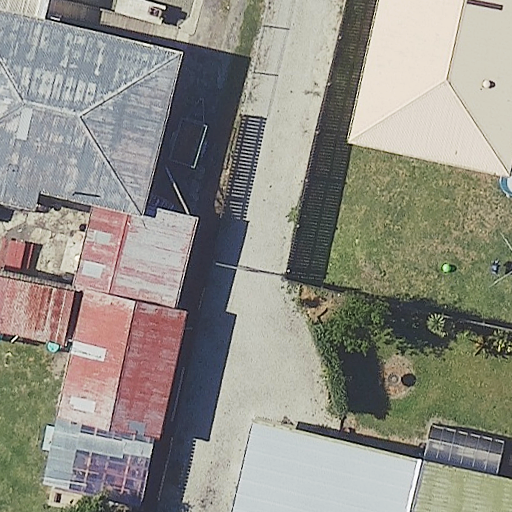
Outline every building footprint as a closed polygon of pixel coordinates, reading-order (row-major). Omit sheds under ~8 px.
[(511,71),(511,0),(366,0),(338,135),(492,168),(511,71)] [(161,44),(0,6),(0,200),(14,202),(17,180),(126,193),(161,44)] [(173,219),(75,206),(50,400),(149,412),(173,219)] [(49,269),(0,263),(0,333),(42,338),(49,269)] [(14,350),(0,349),(0,419),(9,420),(14,350)] [(511,511),(511,473),(239,415),(218,511),(511,511)]
